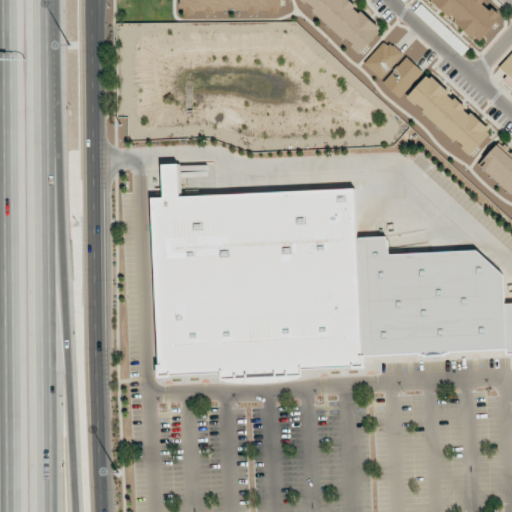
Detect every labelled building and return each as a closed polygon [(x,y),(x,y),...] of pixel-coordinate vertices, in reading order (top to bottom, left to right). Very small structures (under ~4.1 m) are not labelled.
[(181,0),(181,14),(282,14),(282,0),(181,0)] [(298,0),(360,54),(383,28),(350,0),(298,0)] [(503,17),(485,0),(428,0),(477,45),(503,17)] [(405,55),(387,38),(364,64),(381,80),(405,55)] [(511,54),(500,67),(508,75),(503,80),(511,88),(511,54)] [(401,98),(424,71),(407,56),(383,83),(401,98)] [(405,99),(470,158),(495,131),(430,72),(405,99)] [(477,166),(511,198),(511,149),(502,140),(477,166)] [(149,366),(150,378),(167,377),(214,375),(214,381),(294,377),(293,369),(345,366),(345,370),(357,369),(348,193),(170,201),(168,168),(159,169),(161,203),(149,203),(157,365),(149,366)]
